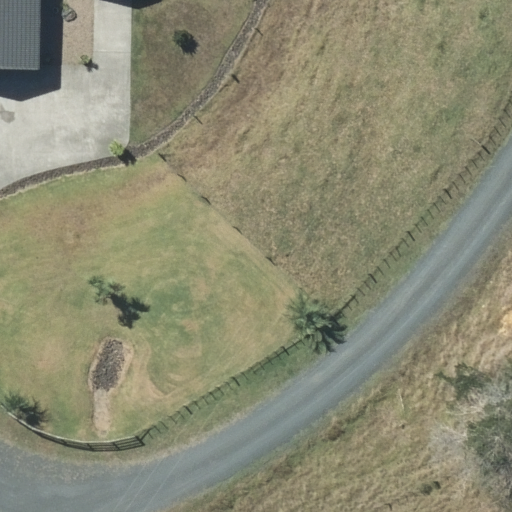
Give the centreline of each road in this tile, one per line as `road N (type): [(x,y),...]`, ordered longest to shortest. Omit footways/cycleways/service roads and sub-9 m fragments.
road 1 (unknown): [(511,314),(449,358),(201,492)]
road 2 (unknown): [(201,492),(149,431),(82,485),(32,511)]
